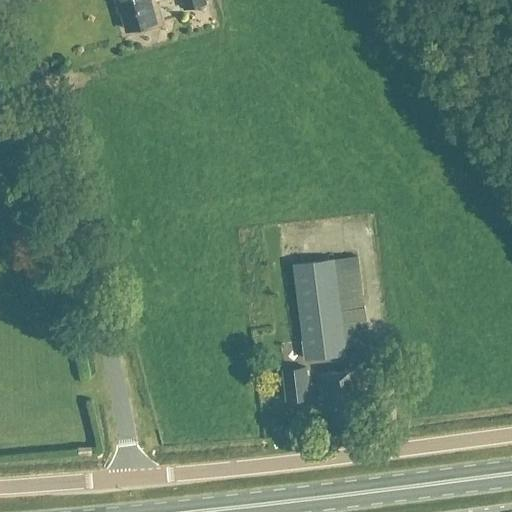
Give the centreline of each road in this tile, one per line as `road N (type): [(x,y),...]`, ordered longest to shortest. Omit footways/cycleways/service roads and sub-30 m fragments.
road 1 (unclassified): [(132,479),(104,334),(11,0)]
road 2 (unclassified): [(132,479),(511,436)]
road 3 (primary): [(200,511),(511,474)]
road 4 (unclassified): [(0,489),(132,479)]
